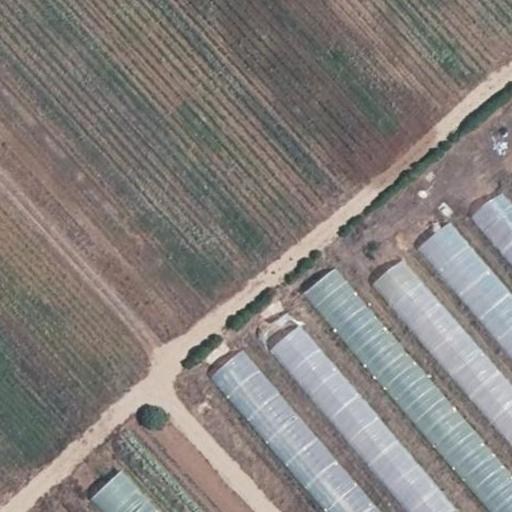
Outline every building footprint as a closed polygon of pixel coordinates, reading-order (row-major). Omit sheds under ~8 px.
[(511,204),(503,194),(475,217),(511,262),(511,204)] [(511,300),(468,246),(441,268),(511,355),(511,300)] [(377,279),(511,449),(511,384),(409,254),(377,279)] [(452,511),(296,307),(263,332),(400,511),(452,511)] [(378,511),(244,348),(212,375),(324,511),(378,511)] [(160,511),(123,470),(94,495),(108,511),(160,511)]
